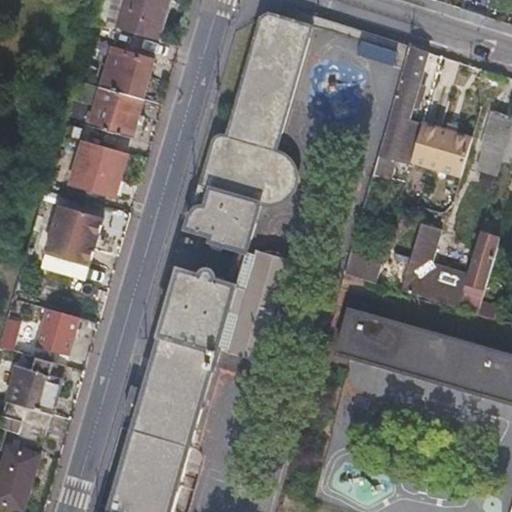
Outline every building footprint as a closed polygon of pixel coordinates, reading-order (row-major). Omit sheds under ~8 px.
[(99,0),(93,22),(159,41),(170,0),(99,0)] [(174,511),(187,468),(202,472),(207,452),(194,448),(219,355),(223,341),(238,289),(242,275),(249,252),(262,205),(270,206),(275,205),(280,204),(287,201),(290,198),(295,193),(297,187),(299,180),(299,173),(298,169),(294,162),(288,156),(284,153),(277,151),(306,53),(314,27),(269,13),(262,18),(232,122),(228,135),(224,135),(220,136),(215,141),(214,145),(206,173),(208,180),(214,186),(209,202),(203,202),(196,206),(190,229),(215,235),(214,242),(239,249),(230,283),(182,269),(163,335),(148,388),(133,385),(125,412),(140,416),(110,511),(174,511)] [(362,43),(360,54),(391,61),(394,50),(362,43)] [(426,52),(409,47),(385,135),(380,154),(396,158),(401,139),(405,125),(426,52)] [(102,87),(143,99),(154,60),(113,49),(102,87)] [(131,139),(143,99),(102,87),(90,127),(131,139)] [(508,143),(511,127),(511,116),(495,111),(484,152),(503,158),(508,143)] [(449,132),(423,124),(422,127),(421,130),(412,163),(437,170),(461,177),(473,139),(449,132)] [(421,130),(405,125),(401,139),(396,158),(412,163),(421,130)] [(127,153),(84,141),(72,185),(114,196),(127,153)] [(208,180),(206,173),(196,206),(203,202),(209,202),(214,186),(208,180)] [(60,207),(47,255),(88,267),(102,219),(60,207)] [(442,230),(421,224),(402,289),(460,307),(467,283),(469,276),(432,264),(442,230)] [(481,234),(469,276),(467,283),(487,289),(501,239),(481,234)] [(256,254),(249,252),(242,275),(238,289),(223,341),(219,355),(227,357),(256,254)] [(293,264),(256,254),(227,357),(263,368),(293,264)] [(88,267),(47,255),(43,268),(84,280),(88,267)] [(382,266),(351,257),(346,275),(377,285),(382,266)] [(482,302),(479,315),(502,321),(505,309),(482,302)] [(511,310),(505,309),(502,321),(511,323),(511,310)] [(78,319),(48,310),(38,348),(67,356),(78,319)] [(351,310),(339,354),(429,380),(511,403),(511,355),(451,338),(351,310)] [(19,323),(9,320),(1,347),(23,354),(31,329),(18,325),(19,323)] [(23,354),(20,367),(36,371),(39,358),(23,354)] [(67,366),(39,358),(36,371),(20,367),(10,403),(22,406),(54,415),(67,366)] [(46,440),(54,415),(22,406),(10,403),(3,427),(15,431),(46,440)] [(0,464),(0,502),(25,510),(40,456),(9,446),(3,466),(0,464)]
